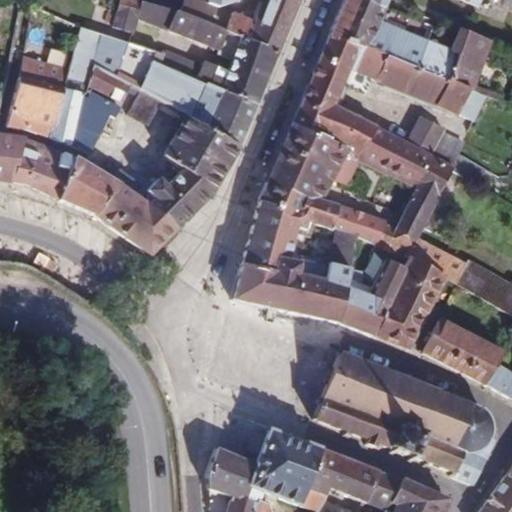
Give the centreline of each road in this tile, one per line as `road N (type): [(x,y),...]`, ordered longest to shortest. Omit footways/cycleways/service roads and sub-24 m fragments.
road 1 (residential): [(319,0),(250,168),(167,315)]
road 2 (residential): [(176,390),(465,499)]
road 3 (secondary): [(0,307),(72,325),(123,378),(143,446),(149,511)]
road 4 (residential): [(465,499),(504,439),(490,409),(400,364),(334,343)]
road 5 (residential): [(167,315),(56,242),(0,225)]
road 6 (residential): [(195,511),(176,390)]
